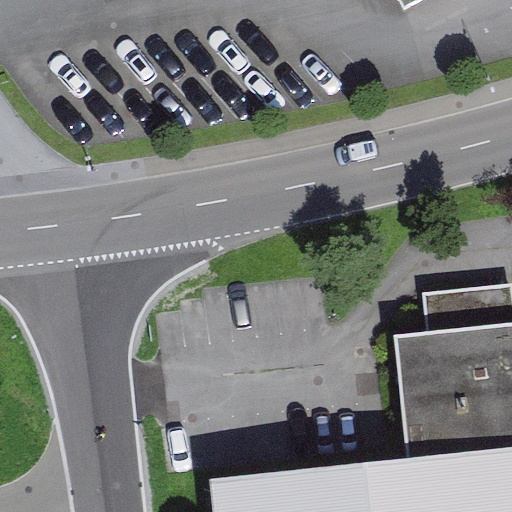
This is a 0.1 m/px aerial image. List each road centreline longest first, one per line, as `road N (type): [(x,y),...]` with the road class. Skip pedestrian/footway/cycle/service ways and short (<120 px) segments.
road 1 (secondary): [(73,226),(347,180),(511,136)]
road 2 (unclassified): [(109,511),(73,226)]
